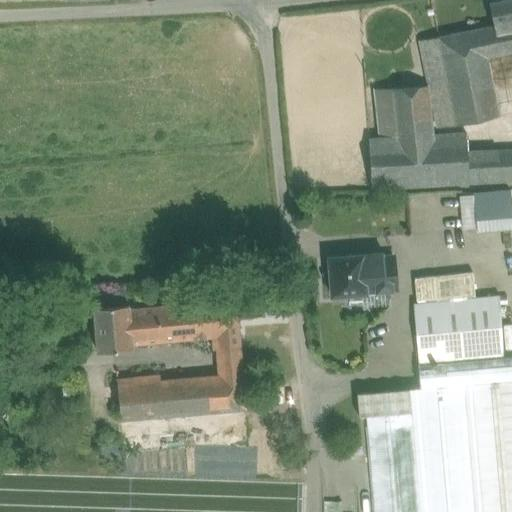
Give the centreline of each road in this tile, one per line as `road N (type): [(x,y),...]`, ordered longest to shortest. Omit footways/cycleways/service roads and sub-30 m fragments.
road 1 (track): [(317,511),(319,454),(268,7)]
road 2 (track): [(268,7),(0,14)]
road 3 (track): [(511,186),(287,198)]
